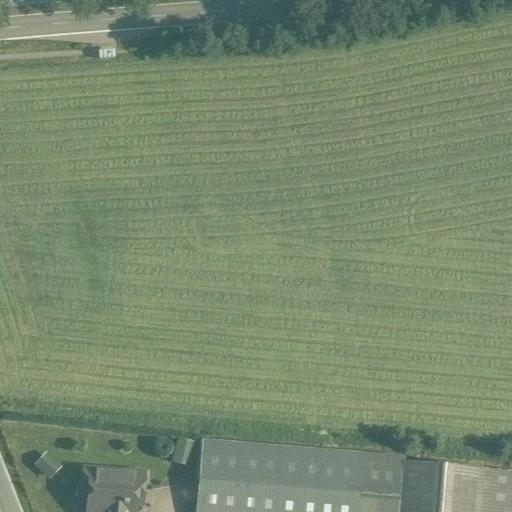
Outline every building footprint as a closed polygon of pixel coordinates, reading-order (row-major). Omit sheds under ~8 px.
[(174,437),(169,461),(187,465),(192,441),(174,437)] [(356,511),(361,456),(201,443),(195,511),(356,511)] [(30,465),(45,478),(58,464),(43,450),(30,465)] [(403,459),(361,456),(356,511),(398,511),(402,464),(403,459)] [(402,464),(398,511),(479,511),(483,471),(402,464)] [(144,475),(85,471),(84,492),(90,493),(88,511),(135,511),(137,496),(143,496),(144,475)] [(511,511),(511,473),(483,471),(479,511),(511,511)]
